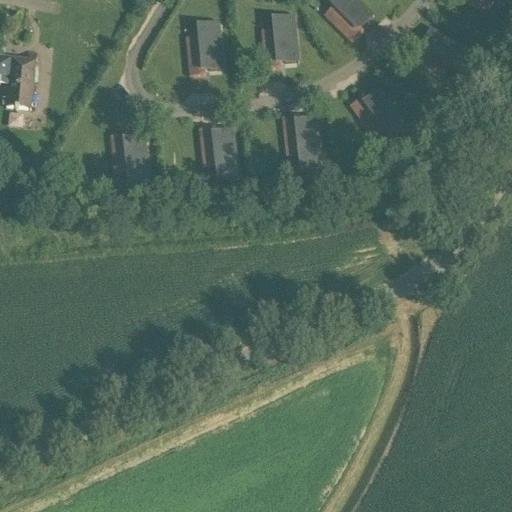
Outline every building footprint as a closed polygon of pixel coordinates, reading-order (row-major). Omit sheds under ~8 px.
[(363,28),(373,19),(373,20),(374,19),(355,0),(329,0),(328,1),(335,8),(324,19),(352,46),(363,35),(357,29),(361,25),(363,28)] [(503,6),(506,0),(461,0),(488,15),(495,2),(503,6)] [(300,65),(295,18),(294,18),(294,21),(275,23),(276,32),(261,33),(265,73),(281,71),(280,62),(285,62),(285,66),(298,64),(299,66),(300,65)] [(201,40),(186,41),(190,80),(206,78),(205,70),(210,70),(210,74),(223,72),(223,73),(224,73),(219,25),(218,25),(218,29),(200,30),(201,40)] [(472,54),(431,30),(430,31),(431,32),(424,43),(428,45),(426,49),(418,45),(410,59),(444,79),(452,66),(460,70),(469,54),(471,55),(472,54)] [(11,62),(8,89),(9,89),(6,110),(30,113),(33,91),(36,56),(28,56),(27,64),(11,62)] [(0,87),(8,89),(11,62),(0,60),(0,87)] [(409,129),(380,91),(379,92),(380,93),(369,100),(372,104),(368,106),(363,99),(350,109),(373,141),(386,132),(391,139),(406,128),(408,130),(409,129)] [(298,118),(282,120),(286,159),(301,158),(302,167),(321,165),(321,167),(323,167),(317,120),(316,120),(316,121),(303,123),(304,127),(299,127),(298,118)] [(239,180),(234,132),(233,133),(233,134),(220,135),(221,139),(216,139),(215,131),(199,133),(203,172),(218,170),(219,179),(238,177),(238,180),(239,180)] [(149,187),(151,187),(146,139),(144,139),(144,140),(131,141),(132,145),(127,145),(126,137),(110,139),(114,178),(130,176),(131,186),(149,184),(149,187)]
